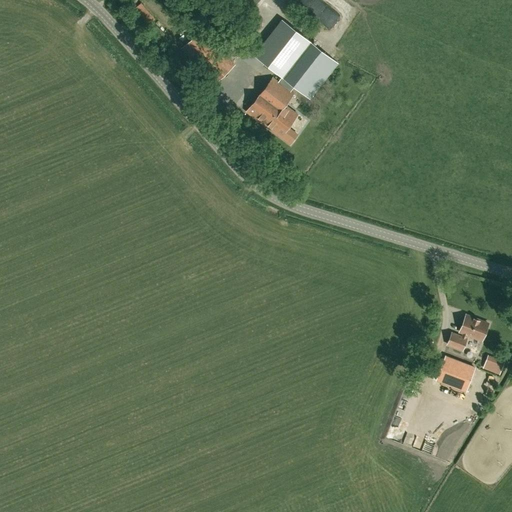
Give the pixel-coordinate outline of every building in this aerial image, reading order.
[(258,58),(282,77),(294,86),(294,87),(309,99),(337,63),(286,22),(258,58)] [(214,85),(235,65),(202,29),(181,48),(214,85)] [(225,47),(235,34),(229,29),(219,42),(225,47)] [(294,86),(282,77),(277,83),(271,78),(246,112),(268,128),(285,106),(294,94),(290,92),(294,87),(294,86)] [(297,115),(285,106),(268,128),(290,145),(297,136),(287,128),(297,115)] [(488,324),(466,315),(459,332),(463,333),(462,337),(451,333),(447,344),(462,350),(466,338),(465,338),(467,334),(482,340),(488,324)] [(445,356),(436,380),(465,391),(474,367),(445,356)] [(499,374),(503,363),(488,357),(483,368),(499,374)]
